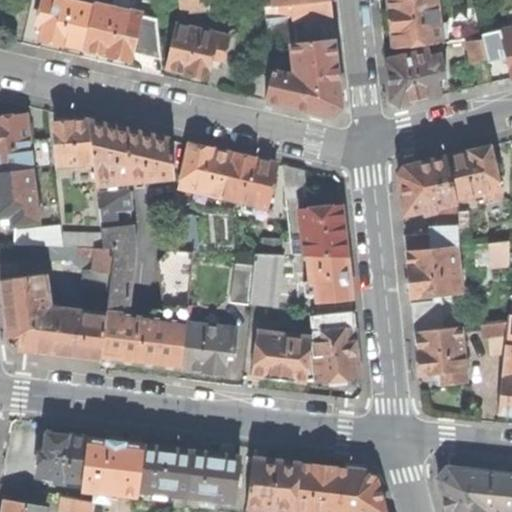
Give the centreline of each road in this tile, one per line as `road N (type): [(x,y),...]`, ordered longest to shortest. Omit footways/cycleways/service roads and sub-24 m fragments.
road 1 (tertiary): [(0,389),(397,438)]
road 2 (residential): [(369,142),(318,141),(0,67)]
road 3 (unclassified): [(369,142),(397,438)]
road 4 (unclassified): [(369,142),(511,109)]
road 5 (residential): [(369,142),(356,0)]
